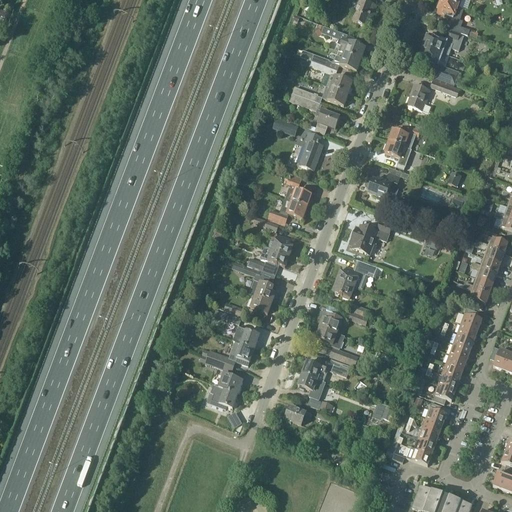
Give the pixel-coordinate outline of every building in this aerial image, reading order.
[(441,0),(441,2),(460,9),(462,0),(441,0)] [(377,7),(361,2),(353,23),(366,28),(371,14),(374,15),(377,7)] [(440,9),(438,14),(445,16),(445,17),(454,20),(452,25),(454,26),(452,32),(461,35),(476,41),(478,36),(470,33),(470,32),(461,29),(463,23),(460,22),(464,10),(460,9),(441,2),(438,9),(440,9)] [(337,46),(340,48),(338,53),(361,62),(365,50),(345,42),(347,37),(324,28),(321,27),(313,31),(317,39),(323,36),(338,41),(337,46)] [(426,42),(423,48),(443,56),(449,58),(451,50),(459,53),(464,39),(460,37),(461,35),(452,32),(447,44),(429,37),(427,43),(426,42)] [(423,55),(421,60),(425,62),(424,65),(433,68),(438,70),(434,79),(435,79),(435,80),(454,88),(459,74),(445,69),(450,58),(449,58),(443,56),(423,48),(421,54),(423,55)] [(304,61),(311,64),(312,63),(327,69),(329,62),(303,52),(301,59),(305,60),(304,61)] [(334,59),(332,64),(357,73),(361,62),(338,53),(336,60),(334,59)] [(320,87),(326,89),(326,88),(348,96),(353,85),(331,77),(324,75),(327,69),(312,63),(311,64),(309,70),(321,74),(321,75),(324,76),(320,87)] [(435,80),(432,89),(451,96),(456,98),(459,91),(454,89),(454,88),(435,80)] [(412,94),(413,95),(408,107),(422,113),(425,106),(427,106),(430,100),(428,99),(430,93),(415,87),(412,94)] [(326,88),(326,89),(324,95),(322,100),(344,108),(348,96),(326,88)] [(295,90),(293,96),(315,104),(318,97),(315,96),(314,97),(295,90)] [(307,127),(306,130),(325,137),(327,129),(335,131),(340,119),(318,111),(320,106),(315,104),(293,96),(290,102),(310,109),(309,111),(317,114),(315,117),(320,119),(316,130),(307,127)] [(276,121),(272,130),(294,138),(298,129),(276,121)] [(393,133),(389,143),(405,149),(410,151),(415,137),(419,139),(421,133),(429,136),(430,132),(416,127),(414,131),(410,129),(408,135),(398,131),(397,134),(393,133)] [(306,142),(308,143),(299,167),(314,172),(323,148),(318,146),(320,139),(308,135),(306,142)] [(389,143),(385,154),(399,160),(398,162),(396,168),(395,170),(404,173),(412,152),(410,151),(405,149),(389,143)] [(456,189),(460,179),(451,174),(446,185),(456,189)] [(287,186),(290,187),(285,201),(307,209),(311,197),(297,192),(297,190),(298,190),(300,185),(299,185),(301,180),(291,176),(287,186)] [(373,182),(368,195),(378,198),(377,201),(383,203),(384,201),(386,202),(394,205),(400,188),(398,187),(400,181),(389,177),(387,184),(378,181),(377,183),(373,182)] [(459,198),(454,197),(451,206),(461,209),(463,203),(467,205),(469,199),(460,196),(459,198)] [(267,220),(274,222),(273,223),(284,227),(284,226),(285,226),(288,219),(287,218),(288,216),(302,221),(307,209),(285,201),(280,216),(270,212),(267,220)] [(497,220),(494,228),(500,230),(511,234),(511,222),(504,219),(505,216),(501,214),(499,221),(497,220)] [(249,224),(254,225),(254,226),(276,233),(278,228),(256,220),(257,218),(248,215),(246,220),(250,221),(249,224)] [(352,246),(355,247),(354,250),(369,256),(374,244),(377,246),(379,240),(387,244),(393,229),(381,224),(378,231),(379,231),(378,234),(364,229),(363,233),(358,231),(352,246)] [(429,234),(424,248),(438,252),(441,242),(434,240),(435,236),(429,234)] [(267,249),(289,257),(293,248),(289,247),(290,242),(275,236),(274,239),(276,240),(275,244),(270,243),(267,249)] [(492,240),(489,247),(488,250),(504,256),(508,245),(492,240)] [(483,251),(487,253),(484,260),(501,266),(504,256),(488,250),(489,247),(485,245),(483,251)] [(265,248),(260,261),(278,268),(279,267),(285,269),(289,257),(267,249),(265,248)] [(484,260),(482,268),(481,270),(497,276),(501,266),(484,260)] [(250,261),(248,267),(262,272),(264,266),(250,261)] [(359,263),(355,273),(360,275),(368,278),(373,279),(377,270),(359,263)] [(475,272),(479,273),(477,280),(494,286),(497,276),(481,270),(482,268),(477,266),(475,272)] [(245,269),(243,275),(259,281),(261,275),(245,269)] [(341,273),(338,282),(355,288),(363,291),(368,278),(360,275),(355,273),(352,272),(347,270),(345,275),(341,273)] [(477,280),(474,288),(473,291),(490,297),(494,286),(477,280)] [(249,296),(255,298),(272,305),(275,296),(271,294),(273,289),(253,282),(251,290),(249,296)] [(333,294),(343,297),(342,299),(350,301),(355,288),(338,282),(333,294)] [(469,301),(467,307),(482,312),(484,307),(486,307),(490,297),(473,291),(474,288),(470,286),(468,292),(472,293),(469,301)] [(250,311),(260,315),(260,314),(268,317),(272,305),(255,298),(250,311)] [(225,305),(223,311),(228,313),(241,318),(243,311),(230,307),(225,305)] [(351,312),(368,319),(370,313),(353,306),(351,312)] [(479,315),(467,310),(461,326),(478,333),(482,322),(477,320),(479,315)] [(215,312),(213,318),(239,327),(240,322),(241,322),(241,321),(215,312)] [(366,327),(369,321),(350,314),(348,320),(366,327)] [(328,322),(324,320),(320,329),(337,336),(343,322),(329,317),(328,322)] [(457,336),(474,343),(478,333),(461,326),(457,336)] [(320,329),(316,341),(325,344),(325,346),(333,348),(340,351),(344,338),(337,336),(320,329)] [(260,337),(246,332),(241,346),(255,351),(260,337)] [(453,346),(471,353),(474,343),(457,336),(453,346)] [(426,348),(433,350),(436,352),(439,346),(435,345),(428,342),(426,348)] [(235,344),(229,361),(235,364),(248,368),(249,367),(255,351),(241,346),(235,344)] [(450,357),(467,363),(471,353),(453,346),(450,357)] [(490,362),(495,364),(493,369),(504,373),(510,356),(494,350),(490,362)] [(331,360),(347,366),(350,359),(333,353),(331,360)] [(210,354),(208,358),(208,360),(224,366),(226,360),(210,354)] [(202,356),(199,363),(222,372),(224,366),(208,360),(208,358),(202,356)] [(446,367),(463,373),(467,363),(450,357),(446,367)] [(303,376),(322,383),(325,384),(329,373),(347,380),(350,371),(341,368),(342,366),(330,361),(328,365),(322,363),(320,369),(307,364),(303,376)] [(442,377),(459,383),(463,373),(446,367),(442,377)] [(224,376),(219,390),(238,397),(243,383),(224,376)] [(303,376),(298,387),(311,392),(309,397),(318,401),(325,384),(322,383),(303,376)] [(438,387),(456,393),(459,383),(442,377),(438,387)] [(456,393),(438,387),(432,403),(444,407),(446,402),(452,404),(456,393)] [(211,396),(213,397),(210,406),(226,412),(227,409),(233,411),(238,397),(219,390),(214,388),(211,396)] [(173,393),(162,389),(158,399),(169,404),(173,393)] [(319,412),(320,410),(331,414),(333,408),(323,404),(310,399),(307,408),(319,412)] [(443,410),(432,405),(426,421),(443,428),(447,417),(441,415),(443,410)] [(386,407),(382,419),(390,422),(394,411),(386,407)] [(305,415),(290,409),(286,421),(302,428),(305,420),(310,422),(312,416),(305,414),(305,415)] [(319,412),(316,419),(335,427),(338,420),(319,412)] [(422,431),(439,438),(443,428),(426,421),(422,431)] [(418,441),(435,448),(439,438),(422,431),(418,441)] [(393,443),(398,444),(397,445),(401,447),(403,441),(395,438),(393,443)] [(414,451),(432,458),(435,448),(418,441),(414,451)] [(410,450),(406,461),(427,469),(432,458),(414,451),(410,450)] [(389,454),(387,460),(403,466),(405,460),(393,456),(389,454)] [(501,466),(507,468),(504,473),(511,475),(511,456),(506,455),(501,466)] [(502,479),(497,477),(493,488),(511,495),(511,475),(504,473),(502,479)] [(470,511),(472,509),(421,490),(412,511),(410,511),(409,511),(470,511)]
